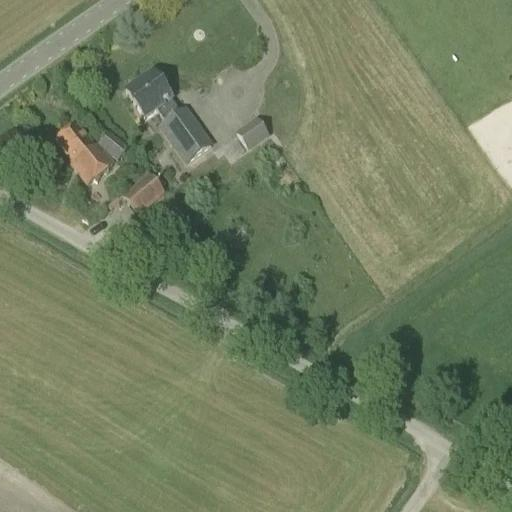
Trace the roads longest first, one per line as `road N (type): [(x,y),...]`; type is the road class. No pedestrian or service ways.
road 1 (unclassified): [(511,486),(0,197)]
road 2 (tertiary): [(0,82),(116,0)]
